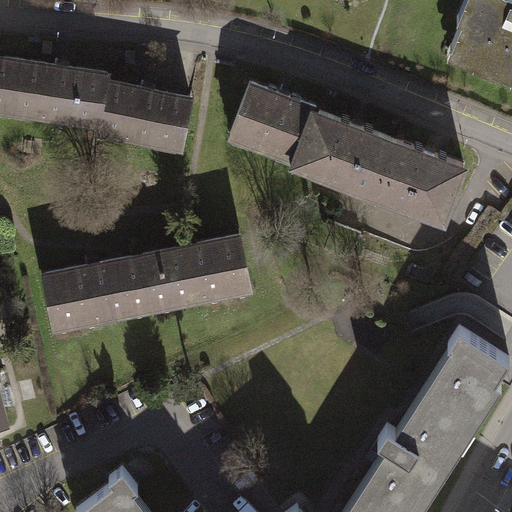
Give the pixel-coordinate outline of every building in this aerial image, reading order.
[(511,0),(463,0),(457,16),(462,18),(452,43),(493,58),(490,66),(511,74),(511,0)] [(0,102),(13,105),(22,58),(0,53),(0,102)] [(107,72),(22,58),(13,105),(98,121),(106,78),(107,72)] [(188,93),(106,78),(98,121),(98,125),(180,140),(188,93)] [(231,132),(296,156),(315,105),(250,81),(231,132)] [(295,159),(378,191),(397,137),(315,105),(296,156),(295,159)] [(461,160),(397,137),(378,191),(441,214),(461,160)] [(238,232),(141,253),(151,302),(249,281),(238,232)] [(58,322),(151,302),(141,253),(47,273),(58,322)] [(347,511),(408,511),(510,353),(459,321),(446,339),(457,346),(400,428),(389,421),(378,437),(391,446),(347,511)] [(77,504),(82,511),(146,511),(130,490),(138,484),(123,462),(109,472),(113,478),(77,504)] [(302,511),(295,502),(282,511),(302,511)]
